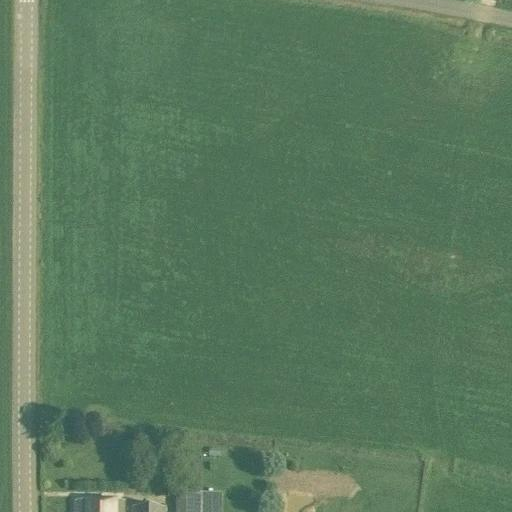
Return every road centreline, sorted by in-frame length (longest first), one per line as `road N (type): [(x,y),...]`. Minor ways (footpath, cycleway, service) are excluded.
road 1 (tertiary): [(28,511),(28,0)]
road 2 (unclassified): [(511,23),(384,0)]
